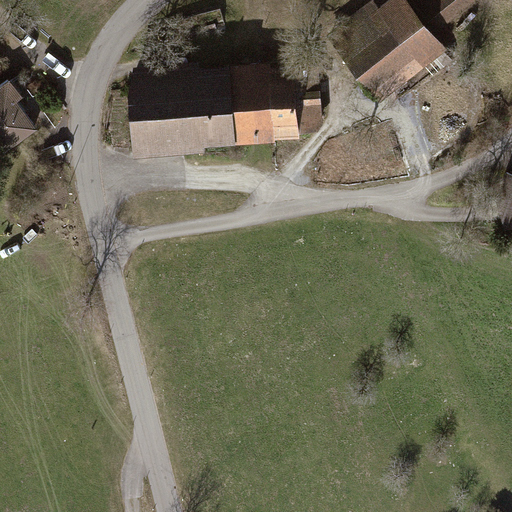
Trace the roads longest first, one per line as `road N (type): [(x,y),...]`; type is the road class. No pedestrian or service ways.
road 1 (tertiary): [(152,0),(108,53),(83,132),(99,245),(167,511)]
road 2 (track): [(99,245),(433,184),(511,141)]
